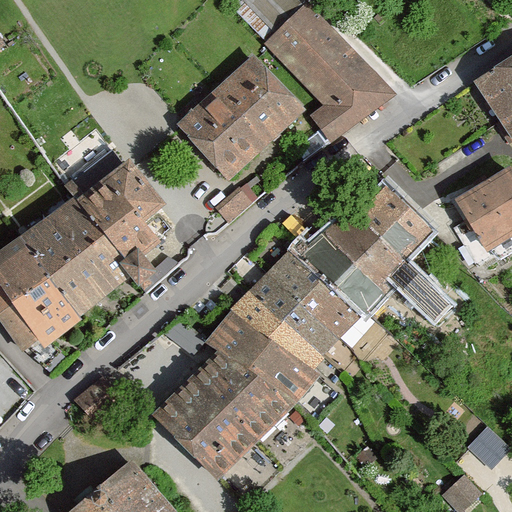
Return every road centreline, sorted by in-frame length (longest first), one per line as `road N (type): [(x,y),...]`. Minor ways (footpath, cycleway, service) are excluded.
road 1 (residential): [(511,42),(365,138),(211,260),(87,368),(0,465)]
road 2 (track): [(415,104),(316,0)]
